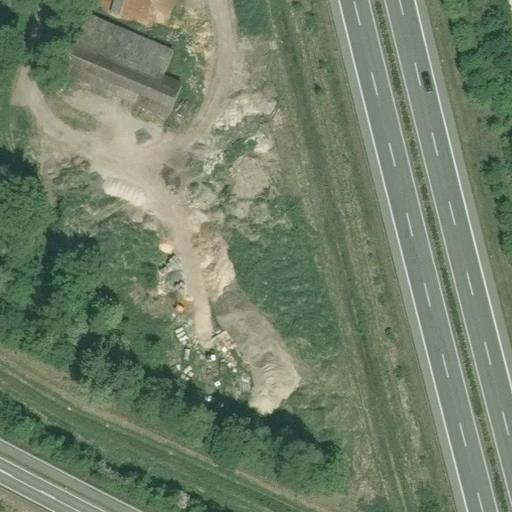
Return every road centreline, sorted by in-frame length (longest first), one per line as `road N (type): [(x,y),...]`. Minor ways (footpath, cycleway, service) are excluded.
road 1 (motorway): [(354,0),(484,511)]
road 2 (motorway): [(511,447),(401,0)]
